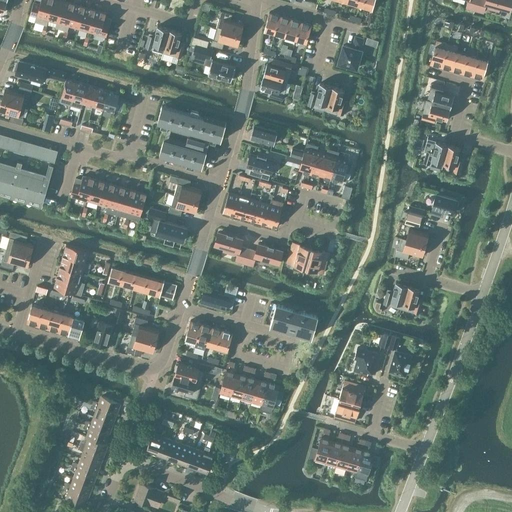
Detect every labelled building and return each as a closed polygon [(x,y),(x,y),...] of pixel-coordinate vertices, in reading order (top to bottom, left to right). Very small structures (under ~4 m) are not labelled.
[(45,24),(46,19),(51,0),(41,0),(40,4),(36,2),(34,2),(30,15),(37,16),(35,22),(45,24)] [(56,28),(64,0),(62,0),(51,0),(46,19),(55,22),(53,27),(56,28)] [(67,31),(69,26),(75,4),(64,0),(56,28),(67,31)] [(360,0),(359,5),(373,9),(372,11),(375,0),(360,0)] [(474,10),(477,0),(467,0),(466,8),(474,10)] [(477,0),(474,10),(483,13),(485,4),(509,11),(511,0),(477,0)] [(203,4),(202,10),(208,12),(210,5),(205,3),(203,4)] [(78,28),(85,6),(75,4),(69,26),(78,28)] [(89,32),(95,9),(85,6),(78,28),(89,32)] [(95,9),(89,32),(106,37),(110,24),(104,22),(106,14),(107,13),(95,9)] [(217,28),(240,35),(243,24),(231,21),(233,15),(220,11),(219,17),(220,17),(217,28)] [(274,33),(279,15),(269,12),(264,30),(274,33)] [(285,36),(290,18),(279,15),(274,33),(285,36)] [(295,39),(300,21),(290,18),(285,36),(295,39)] [(300,21),(295,39),(307,42),(312,24),(300,21)] [(163,53),(170,29),(158,26),(155,37),(149,35),(145,48),(163,53)] [(237,47),(240,35),(217,28),(213,40),(212,40),(210,46),(223,49),(224,43),(237,47)] [(170,29),(163,53),(181,58),(185,46),(179,44),(182,32),(170,29)] [(361,47),(364,39),(355,36),(353,45),(354,45),(353,48),(343,45),(338,63),(356,69),(362,50),(360,50),(360,47),(361,47)] [(435,45),(430,64),(441,67),(448,44),(437,41),(435,45)] [(448,44),(441,67),(451,70),(457,51),(458,47),(448,44)] [(231,80),(235,67),(210,59),(213,50),(196,45),(193,54),(206,58),(205,64),(210,66),(208,74),(231,80)] [(457,51),(451,70),(462,73),(467,54),(457,51)] [(467,54),(462,73),(472,76),(477,57),(467,54)] [(477,57),(472,76),(483,79),(488,60),(477,57)] [(271,64),(267,63),(264,75),(287,82),(292,64),(273,58),(271,64)] [(52,69),(19,60),(18,64),(17,64),(15,70),(17,70),(16,74),(43,81),(45,74),(50,76),(50,77),(64,80),(66,71),(55,68),(52,69)] [(282,100),(287,82),(264,75),(260,87),(272,90),(270,96),(282,100)] [(69,104),(76,81),(67,78),(60,102),(69,104)] [(80,107),(86,84),(76,81),(69,104),(80,107)] [(325,110),(332,86),(320,83),(317,94),(311,93),(307,105),(325,110)] [(432,102),(450,108),(454,96),(442,93),(444,87),(432,83),(430,89),(435,91),(432,102)] [(92,106),(97,87),(86,84),(80,107),(82,108),(83,103),(92,106)] [(297,85),(294,97),(299,99),(303,86),(297,85)] [(5,89),(2,100),(26,107),(29,96),(30,96),(32,90),(26,88),(20,86),(18,92),(5,89)] [(332,86),(325,110),(343,115),(347,103),(341,101),(344,90),(332,86)] [(102,109),(108,90),(97,87),(92,106),(102,109)] [(121,111),(125,98),(119,96),(119,93),(108,90),(102,109),(114,112),(115,109),(121,111)] [(22,118),(26,107),(2,100),(0,107),(0,111),(11,115),(10,121),(22,125),(23,119),(22,118)] [(450,108),(432,102),(427,101),(422,119),(434,123),(435,117),(447,120),(450,108)] [(220,140),(225,124),(162,106),(158,122),(220,140)] [(273,144),(277,131),(254,124),(250,138),(273,144)] [(188,135),(186,141),(203,146),(205,140),(188,135)] [(413,145),(421,147),(424,139),(415,137),(413,145)] [(202,167),(207,151),(164,139),(159,154),(202,167)] [(443,163),(449,145),(436,141),(433,153),(427,151),(423,163),(442,168),(443,163)] [(307,143),(304,151),(302,159),(302,160),(300,167),(300,168),(304,169),(303,172),(310,174),(317,151),(318,146),(307,143)] [(449,145),(443,163),(455,167),(453,172),(459,173),(463,161),(457,160),(460,148),(449,145)] [(48,148),(45,159),(55,162),(58,150),(48,148)] [(302,159),(304,151),(292,148),(290,155),(302,159)] [(331,180),(338,157),(338,156),(339,152),(328,149),(326,153),(320,174),(325,175),(324,178),(331,180)] [(317,151),(310,174),(316,176),(317,173),(320,174),(326,153),(317,151)] [(270,174),(274,160),(251,154),(247,167),(270,174)] [(287,155),(284,163),(300,167),(302,160),(287,155)] [(338,157),(331,180),(337,181),(337,179),(342,180),(343,177),(349,179),(353,166),(347,164),(348,159),(338,157)] [(16,165),(0,160),(0,190),(43,203),(54,165),(49,164),(46,174),(20,166),(22,161),(17,160),(16,165)] [(88,201),(94,179),(82,175),(79,184),(74,183),(71,196),(88,201)] [(201,190),(189,187),(191,181),(171,175),(169,181),(178,184),(174,195),(198,202),(201,190)] [(94,179),(88,201),(98,204),(104,182),(94,179)] [(108,207),(115,185),(104,182),(98,204),(108,207)] [(118,215),(125,188),(115,185),(108,207),(107,212),(118,215)] [(128,218),(135,191),(125,188),(118,215),(128,218)] [(135,191),(128,218),(139,221),(147,194),(135,191)] [(233,216),(239,195),(229,192),(222,213),(223,213),(233,216)] [(456,208),(458,202),(456,201),(457,199),(436,193),(432,208),(433,208),(431,214),(440,216),(442,210),(452,214),(454,207),(456,208)] [(195,213),(198,202),(174,195),(171,206),(170,206),(169,212),(181,215),(182,209),(195,213)] [(239,195),(233,216),(244,219),(250,198),(239,195)] [(250,198),(244,219),(254,222),(260,201),(250,198)] [(271,199),(270,204),(264,224),(275,228),(283,203),(271,199)] [(260,201),(254,222),(264,224),(270,204),(260,201)] [(422,217),(424,210),(410,205),(408,213),(422,217)] [(151,208),(148,217),(154,219),(153,222),(150,231),(156,233),(183,241),(187,227),(164,221),(166,213),(151,208)] [(414,223),(413,226),(418,227),(421,218),(407,214),(405,221),(414,223)] [(406,239),(425,245),(428,234),(409,228),(406,239)] [(6,249),(30,256),(33,244),(21,241),(23,235),(10,231),(9,237),(10,238),(6,249)] [(244,263),(248,249),(241,246),(243,239),(232,236),(232,237),(218,233),(215,245),(238,252),(236,260),(244,263)] [(425,245),(406,239),(401,238),(398,250),(397,250),(395,256),(407,259),(409,253),(422,257),(425,245)] [(306,268),(312,247),(304,244),(304,245),(293,242),(287,262),(294,264),(292,269),(305,272),(306,268)] [(256,251),(248,249),(244,263),(253,265),(255,257),(279,263),(282,251),(268,247),(269,246),(258,243),(256,251)] [(63,255),(85,262),(88,251),(66,245),(63,255)] [(312,247),(306,268),(323,273),(329,253),(318,249),(318,248),(312,247)] [(27,267),(30,256),(6,249),(3,260),(2,260),(1,266),(13,269),(14,263),(27,267)] [(85,262),(63,255),(60,266),(82,272),(85,262)] [(57,276),(79,283),(82,272),(60,266),(57,276)] [(121,284),(125,270),(112,267),(108,280),(121,284)] [(125,270),(121,284),(134,288),(138,274),(125,270)] [(138,274),(134,288),(147,292),(151,278),(138,274)] [(79,283),(57,276),(54,287),(81,295),(84,284),(79,283)] [(151,278),(147,292),(160,295),(164,282),(151,278)] [(164,282),(160,295),(173,299),(177,285),(164,282)] [(401,309),(408,285),(396,282),(393,293),(387,291),(383,303),(401,309)] [(228,284),(226,290),(237,293),(238,287),(228,284)] [(408,285),(401,309),(419,314),(423,302),(417,300),(420,288),(408,285)] [(217,293),(218,290),(211,288),(210,291),(204,290),(200,303),(225,310),(229,297),(217,293)] [(142,308),(145,309),(148,310),(150,302),(144,300),(142,308)] [(36,325),(41,307),(32,304),(27,322),(36,325)] [(312,337),(318,316),(276,304),(270,325),(312,337)] [(47,328),(52,310),(41,307),(36,325),(47,328)] [(120,322),(124,311),(117,309),(114,320),(120,322)] [(57,331),(62,313),(52,310),(47,328),(57,331)] [(68,334),(73,316),(62,313),(57,331),(68,334)] [(73,316),(68,334),(80,337),(85,319),(73,316)] [(132,334),(155,341),(159,330),(146,326),(147,320),(136,317),(134,323),(135,323),(132,334)] [(195,341),(200,323),(190,320),(185,338),(195,341)] [(107,346),(113,324),(99,321),(93,342),(107,346)] [(206,344),(211,326),(200,323),(195,341),(206,344)] [(216,347),(221,329),(211,326),(206,344),(216,347)] [(221,329),(216,347),(228,351),(233,333),(221,329)] [(387,347),(391,335),(385,333),(381,345),(387,347)] [(152,352),(155,341),(132,334),(129,345),(128,345),(126,351),(138,355),(140,349),(152,352)] [(396,349),(399,337),(393,335),(389,347),(396,349)] [(375,374),(381,354),(357,348),(354,358),(357,359),(354,370),(368,374),(368,372),(375,374)] [(411,355),(395,351),(389,372),(405,376),(406,377),(406,376),(408,369),(408,368),(409,364),(410,363),(409,363),(411,356),(412,355),(411,355)] [(175,374),(202,382),(205,371),(211,372),(213,366),(201,363),(199,369),(178,363),(177,365),(176,365),(174,371),(176,371),(175,374)] [(230,396),(237,372),(227,369),(220,393),(230,396)] [(237,372),(230,396),(241,399),(247,375),(237,372)] [(202,382),(175,374),(172,385),(186,389),(184,395),(197,399),(202,382)] [(251,402),(258,378),(247,375),(241,399),(251,402)] [(258,378),(251,402),(261,405),(268,382),(258,378)] [(340,398),(360,404),(365,386),(345,380),(340,398)] [(268,382),(261,405),(260,409),(271,413),(274,403),(280,405),(284,392),(278,390),(279,387),(274,386),(275,384),(268,382)] [(92,404),(117,413),(121,400),(114,398),(114,400),(102,395),(99,402),(93,401),(92,404)] [(355,421),(360,404),(340,398),(335,416),(355,421)] [(113,423),(117,413),(92,404),(91,407),(96,410),(94,416),(113,423)] [(109,433),(113,423),(94,416),(92,422),(85,421),(84,424),(109,433)] [(105,443),(109,433),(84,424),(83,427),(89,430),(86,437),(89,437),(105,443)] [(157,453),(163,437),(152,433),(146,449),(156,453),(157,453)] [(80,442),(79,445),(104,454),(108,444),(105,443),(89,437),(86,443),(80,442)] [(167,457),(173,440),(163,437),(157,453),(156,453),(155,456),(162,458),(163,456),(167,457)] [(325,463),(332,440),(321,437),(314,460),(325,463)] [(177,461),(183,444),(173,440),(167,457),(170,458),(170,461),(176,463),(177,461)] [(332,440),(325,463),(336,466),(342,443),(332,440)] [(342,443),(336,466),(346,469),(353,446),(342,443)] [(187,464),(193,448),(183,444),(177,461),(187,464)] [(79,445),(79,446),(78,448),(83,451),(81,457),(100,464),(104,454),(79,445)] [(353,446),(346,469),(356,472),(363,449),(353,446)] [(208,472),(211,463),(214,455),(208,453),(210,449),(205,447),(203,452),(196,471),(202,473),(204,471),(208,472)] [(196,471),(203,452),(193,448),(187,464),(190,466),(190,469),(196,471)] [(363,449),(356,472),(355,477),(366,480),(373,454),(369,453),(370,451),(363,449)] [(96,475),(100,464),(81,457),(79,463),(73,462),(72,465),(96,475)] [(93,485),(96,475),(72,465),(70,468),(76,472),(74,478),(93,485)] [(89,495),(93,485),(74,478),(71,484),(65,482),(64,486),(89,495)] [(159,504),(164,491),(156,488),(157,488),(141,482),(134,499),(150,505),(151,502),(159,504)] [(84,508),(89,495),(64,486),(63,489),(68,492),(66,498),(78,503),(77,505),(84,508)] [(179,503),(182,493),(170,488),(167,498),(179,503)]
